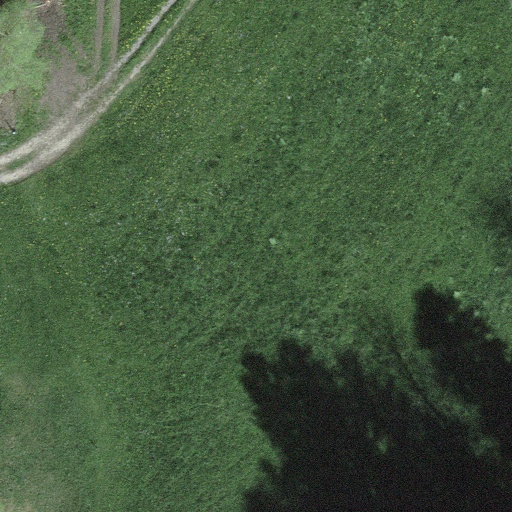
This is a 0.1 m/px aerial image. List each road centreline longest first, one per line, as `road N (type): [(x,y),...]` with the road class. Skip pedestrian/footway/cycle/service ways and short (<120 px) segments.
road 1 (track): [(0,170),(39,149),(96,94),(109,0)]
road 2 (track): [(96,94),(183,0)]
